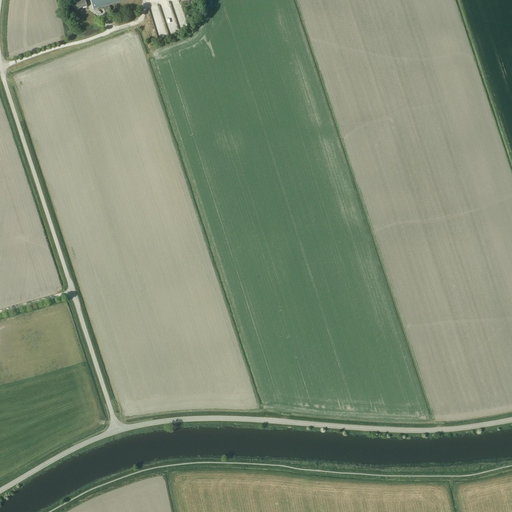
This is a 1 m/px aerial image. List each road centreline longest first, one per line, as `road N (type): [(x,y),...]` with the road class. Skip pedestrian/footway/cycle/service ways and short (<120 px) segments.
road 1 (tertiary): [(118,430),(201,418),(393,430),(511,420)]
road 2 (unclassified): [(118,430),(0,66)]
road 3 (tertiary): [(0,490),(118,430)]
